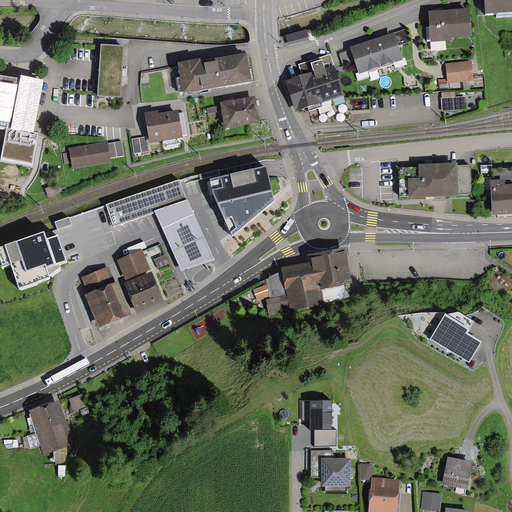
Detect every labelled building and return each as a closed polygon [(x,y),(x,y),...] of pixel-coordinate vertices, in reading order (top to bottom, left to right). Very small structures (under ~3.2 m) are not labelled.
[(511,0),(487,0),(489,19),(511,17),(511,0)] [(472,14),(431,16),(432,42),(473,40),(472,14)] [(400,61),(392,38),(372,45),(380,68),(400,61)] [(380,68),(372,45),(352,52),(360,75),(380,68)] [(124,51),(103,50),(100,98),(121,100),(124,51)] [(314,77),(291,85),(299,109),(342,96),(330,55),(309,61),(314,77)] [(220,62),(225,89),(255,83),(250,56),(220,62)] [(225,89),(220,62),(183,68),(187,95),(225,89)] [(472,66),(447,69),(449,83),(474,80),(472,66)] [(33,134),(43,81),(21,76),(19,90),(13,89),(0,88),(0,125),(8,126),(2,157),(31,162),(36,134),(33,134)] [(458,99),(443,99),(443,110),(458,110),(458,99)] [(254,101),(223,106),(227,127),(258,122),(254,101)] [(181,112),(148,117),(152,145),(185,140),(181,112)] [(108,145),(73,151),(76,170),(111,164),(108,145)] [(471,167),(402,171),(404,200),(473,196),(471,167)] [(266,169),(210,181),(213,196),(218,207),(232,237),(274,203),(266,169)] [(511,174),(494,175),(496,217),(511,216),(511,174)] [(186,202),(179,183),(107,208),(114,227),(186,202)] [(187,204),(154,215),(162,232),(182,274),(214,263),(194,218),(187,204)] [(11,265),(19,289),(49,279),(46,270),(66,263),(58,238),(47,241),(44,234),(0,248),(0,258),(3,268),(11,265)] [(312,269),(283,274),(288,301),(266,305),(269,319),(350,304),(348,291),(353,290),(346,252),(310,259),(312,269)] [(143,254),(119,264),(126,280),(150,271),(143,254)] [(109,272),(81,283),(101,329),(128,317),(109,272)] [(153,278),(128,288),(139,315),(164,304),(153,278)] [(457,316),(448,319),(433,344),(473,369),(487,347),(470,336),(476,328),(457,316)] [(147,357),(132,365),(144,386),(159,378),(147,357)] [(331,406),(312,406),(312,433),(331,433),(331,406)] [(62,407),(31,415),(41,455),(73,447),(62,407)] [(351,461),(321,461),(321,490),(351,490),(351,461)] [(477,466),(450,461),(445,489),(472,494),(477,466)] [(400,511),(403,483),(376,480),(372,511),(400,511)]
